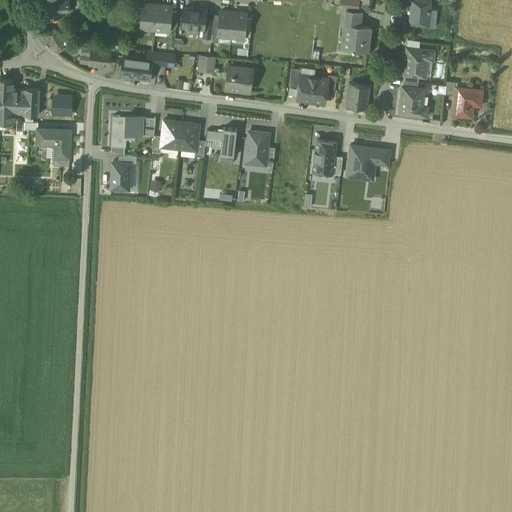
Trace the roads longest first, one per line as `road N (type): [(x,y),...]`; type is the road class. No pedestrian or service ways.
road 1 (residential): [(90,80),(71,511)]
road 2 (residential): [(90,80),(377,123)]
road 3 (residential): [(377,123),(511,141)]
road 4 (residential): [(391,0),(377,123)]
